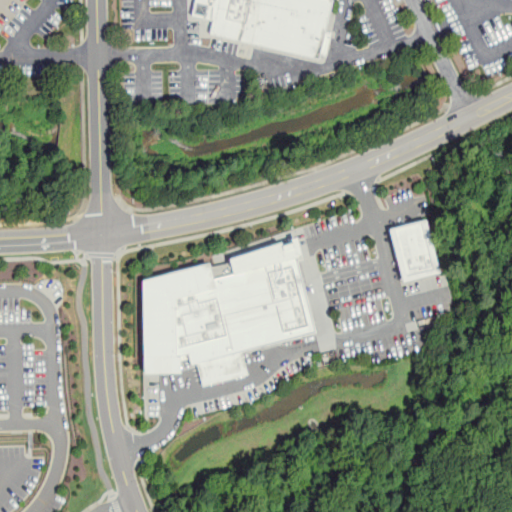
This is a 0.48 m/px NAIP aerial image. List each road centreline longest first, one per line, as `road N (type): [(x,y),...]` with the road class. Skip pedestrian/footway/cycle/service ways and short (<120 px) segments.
road 1 (residential): [(511,94),(359,166),(219,212),(102,233),(0,239)]
road 2 (residential): [(136,511),(107,394),(96,0)]
road 3 (residential): [(469,115),(412,0)]
